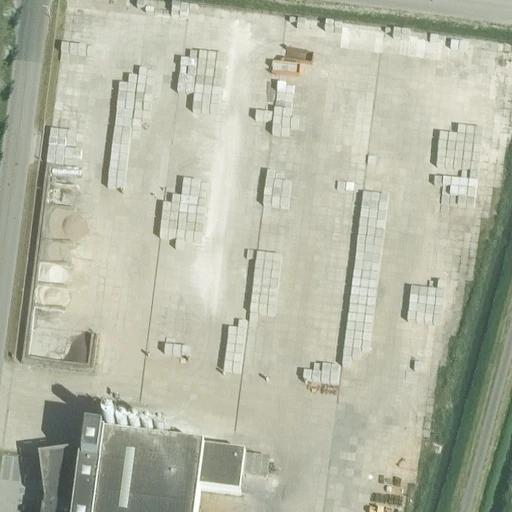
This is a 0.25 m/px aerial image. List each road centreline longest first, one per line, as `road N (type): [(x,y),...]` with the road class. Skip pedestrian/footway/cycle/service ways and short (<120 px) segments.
road 1 (unknown): [(284,416),(321,59),(257,48),(230,63),(203,410)]
road 2 (unknown): [(321,59),(391,66),(425,86),(434,118),(433,196),(416,278),(364,405),(340,415),(284,416)]
road 3 (unclassified): [(35,0),(0,276)]
road 4 (unknown): [(0,394),(203,410)]
road 5 (unclassified): [(463,511),(511,326)]
